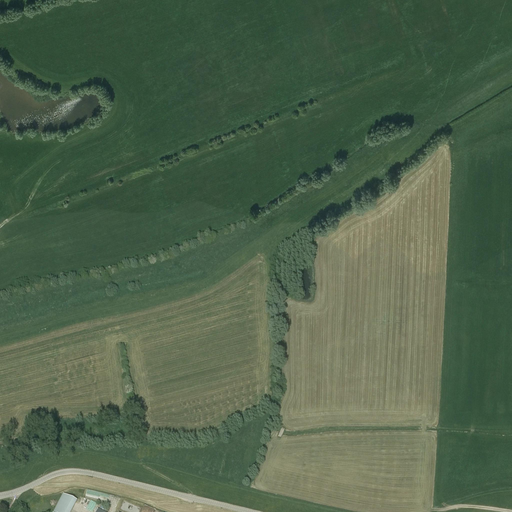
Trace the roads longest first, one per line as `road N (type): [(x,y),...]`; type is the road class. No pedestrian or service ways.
road 1 (track): [(0,225),(320,100)]
road 2 (tertiary): [(0,496),(75,471),(246,511)]
